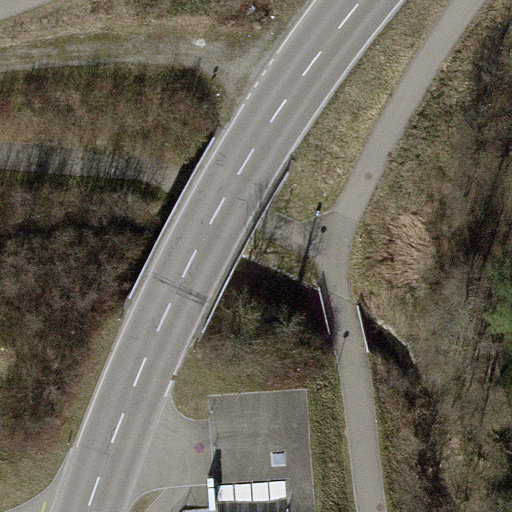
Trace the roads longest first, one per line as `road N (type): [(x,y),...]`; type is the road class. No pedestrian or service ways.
road 1 (tertiary): [(88,511),(141,371),(211,224),(278,113),(363,0)]
road 2 (track): [(335,245),(143,171),(0,155)]
road 3 (track): [(335,245),(419,80),(473,0)]
road 4 (track): [(335,245),(374,511)]
